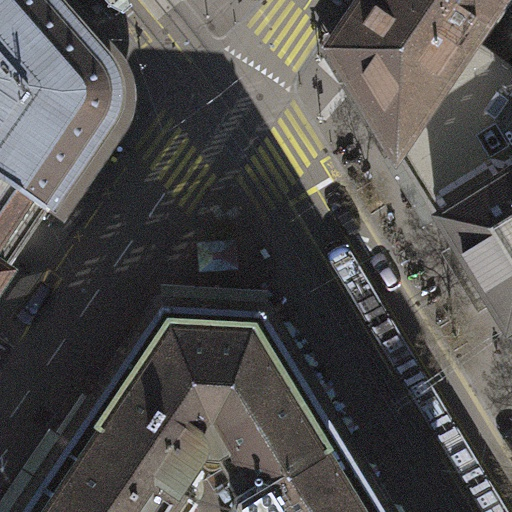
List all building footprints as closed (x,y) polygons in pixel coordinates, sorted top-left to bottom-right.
[(0,0),(0,286),(109,126),(111,124),(112,122),(113,120),(114,118),(115,116),(116,113),(116,111),(117,108),(117,106),(118,103),(118,100),(118,98),(118,95),(118,92),(117,89),(117,87),(116,84),(115,82),(114,79),(113,77),(112,75),(111,72),(110,70),(108,68),(107,67),(105,65),(47,0),(0,0)] [(365,100),(396,152),(474,40),(497,5),(505,10),(511,0),(371,0),(336,52),(365,100)] [(511,70),(474,40),(396,152),(510,331),(511,329),(511,70)] [(162,311),(27,511),(187,511),(218,463),(210,379),(162,311)] [(270,317),(162,311),(210,379),(218,463),(244,501),(343,444),(270,317)] [(384,511),(343,444),(244,501),(239,511),(384,511)]
